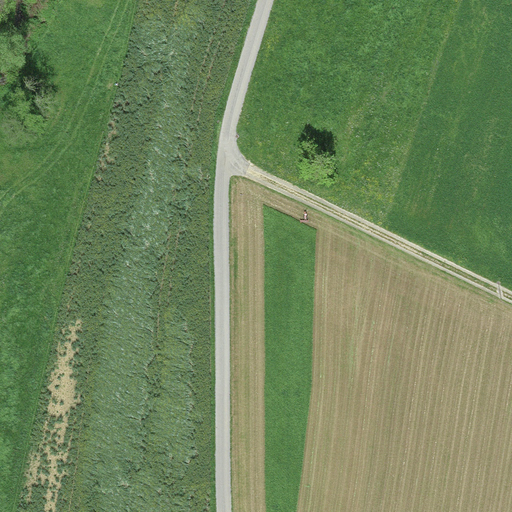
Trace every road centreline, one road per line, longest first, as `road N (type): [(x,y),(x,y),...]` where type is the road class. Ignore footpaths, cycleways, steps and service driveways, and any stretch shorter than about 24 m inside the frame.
road 1 (track): [(228,511),(226,161),(272,0)]
road 2 (track): [(226,161),(511,297)]
